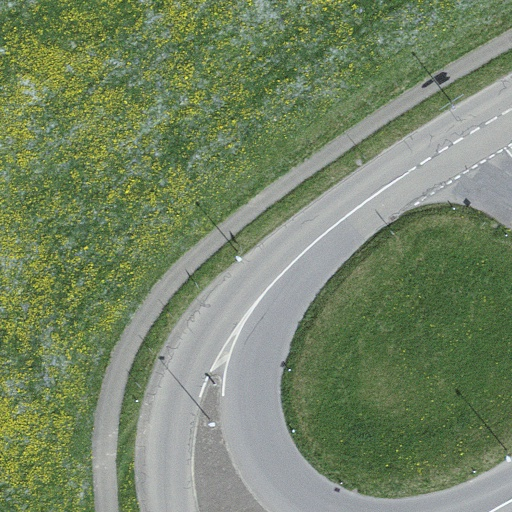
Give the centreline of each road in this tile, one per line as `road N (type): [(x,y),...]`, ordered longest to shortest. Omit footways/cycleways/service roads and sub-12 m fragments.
road 1 (tertiary): [(380,185),(259,262),(193,345),(170,397),(162,444),(170,511)]
road 2 (tertiary): [(328,511),(294,490),(272,462),(256,403),(262,366),(295,296),(380,185)]
road 3 (tertiary): [(511,110),(380,185)]
